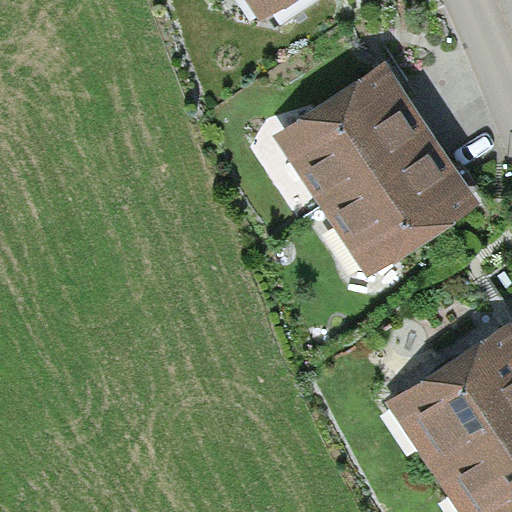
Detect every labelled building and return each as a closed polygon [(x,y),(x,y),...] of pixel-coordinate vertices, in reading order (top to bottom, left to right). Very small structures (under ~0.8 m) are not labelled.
[(245,0),(261,24),(297,0),(245,0)] [(321,194),(434,116),(386,46),(273,124),(321,194)] [(434,116),(321,194),(369,264),(483,187),(434,116)] [(433,464),(511,410),(511,307),(385,393),(433,464)] [(511,511),(511,410),(433,464),(465,511),(511,511)]
